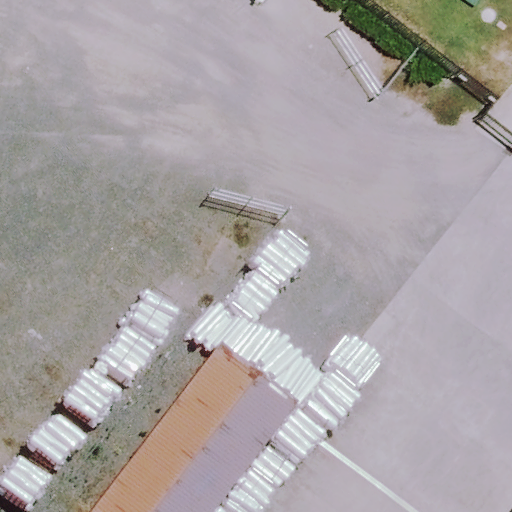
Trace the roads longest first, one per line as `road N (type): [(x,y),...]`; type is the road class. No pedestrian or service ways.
road 1 (unknown): [(398,285),(239,511)]
road 2 (unknown): [(511,124),(398,285)]
road 3 (unknown): [(511,376),(398,285)]
